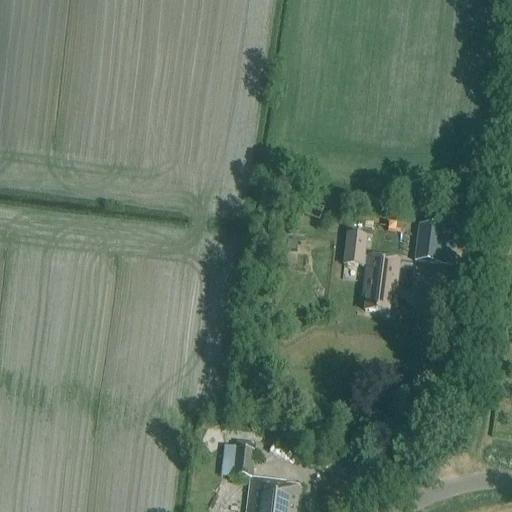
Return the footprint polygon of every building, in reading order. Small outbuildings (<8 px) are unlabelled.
[(452,268),(456,231),(419,227),(414,263),(452,268)] [(364,269),(368,238),(347,235),(343,267),(364,269)] [(297,242),(287,241),(287,251),(296,252),(297,242)] [(393,308),(398,263),(366,259),(363,291),(368,291),(366,314),(386,316),(387,307),(393,308)] [(249,481),(246,511),(298,511),(301,490),(287,488),(287,485),(252,482),(255,454),(235,453),(232,480),(249,481)] [(363,478),(374,478),(374,469),(364,468),(363,478)]
